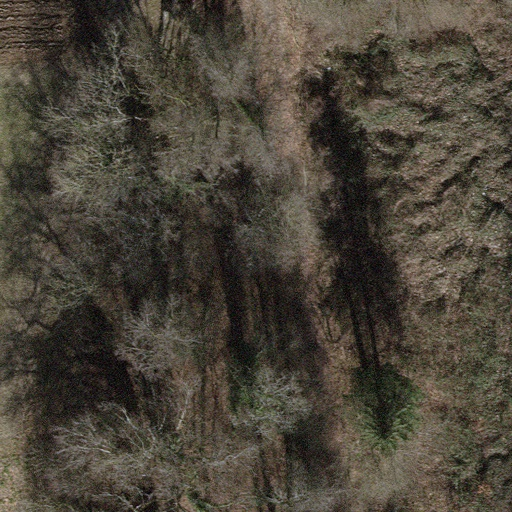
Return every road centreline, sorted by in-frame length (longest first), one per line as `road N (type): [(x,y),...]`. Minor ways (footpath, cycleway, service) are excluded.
road 1 (track): [(104,511),(77,388),(130,0)]
road 2 (track): [(334,511),(302,311),(280,60),(264,0)]
